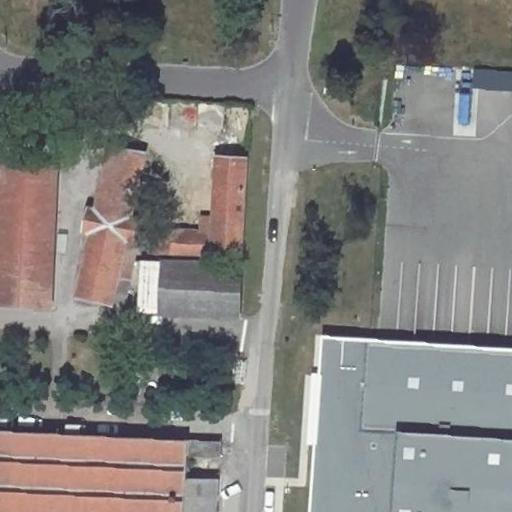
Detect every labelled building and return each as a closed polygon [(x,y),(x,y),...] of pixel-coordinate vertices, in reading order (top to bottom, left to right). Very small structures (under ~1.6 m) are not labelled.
[(477,87),(511,87),(511,69),(477,69),(477,87)] [(145,154),(112,147),(99,205),(91,204),(85,233),(92,234),(78,297),(112,304),(118,277),(131,279),(139,242),(134,241),(138,220),(131,219),(137,192),(149,194),(152,184),(139,182),(145,154)] [(249,162),(219,160),(216,218),(203,217),(202,234),(153,231),(152,256),(243,262),(249,162)] [(57,169),(0,166),(0,304),(51,307),(57,169)] [(242,268),(177,265),(143,263),(140,312),(176,313),(239,318),(242,268)] [(511,511),(511,349),(379,341),(324,338),(321,375),(314,375),(309,447),(316,448),(312,511),(511,511)] [(219,447),(0,433),(0,511),(214,511),(216,485),(185,483),(185,476),(217,478),(219,447)]
